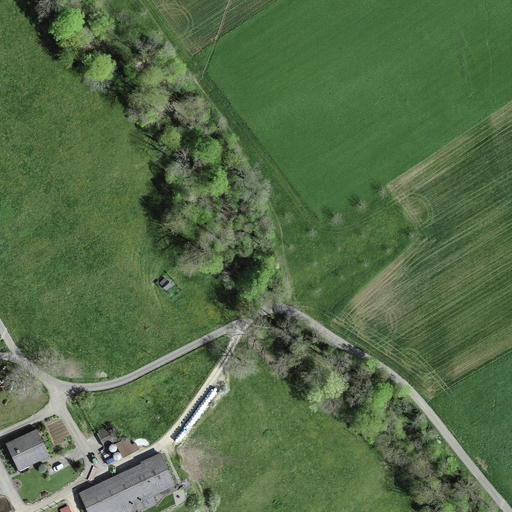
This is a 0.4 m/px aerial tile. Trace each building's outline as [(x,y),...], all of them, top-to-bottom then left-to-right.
[(168,278),(160,284),(165,291),(173,284),(168,278)] [(103,447),(115,441),(108,429),(97,435),(103,447)] [(16,469),(49,454),(39,432),(7,448),(16,469)] [(126,454),(132,451),(126,440),(115,445),(118,451),(123,449),(126,454)] [(174,485),(160,456),(143,464),(144,466),(80,496),(78,492),(77,493),(86,511),(140,511),(142,510),(141,506),(138,507),(135,501),(155,492),(156,493),(174,485)]
